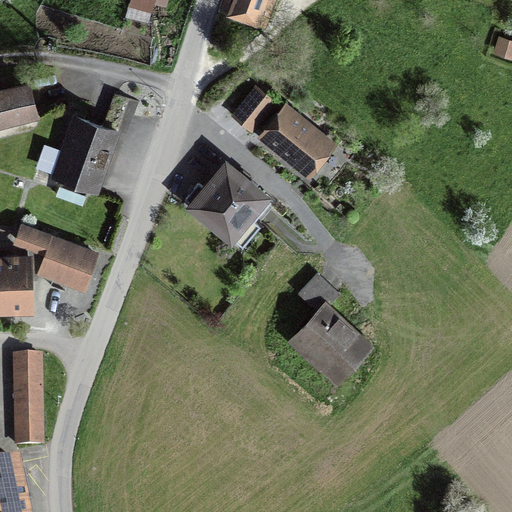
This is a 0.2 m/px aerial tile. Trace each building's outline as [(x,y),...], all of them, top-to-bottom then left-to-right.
[(147,0),(133,0),(132,8),(145,11),(147,0)] [(270,0),(235,0),(233,7),(263,19),(270,0)] [(511,41),(503,38),(497,55),(511,60),(511,41)] [(0,95),(0,128),(41,120),(35,88),(0,95)] [(255,131),(277,104),(258,90),(237,116),(255,131)] [(340,147),(291,108),(264,142),(312,181),(340,147)] [(120,135),(83,122),(65,176),(102,189),(120,135)] [(276,204),(239,172),(208,208),(245,240),(276,204)] [(107,258),(28,228),(23,242),(55,255),(48,275),(94,293),(107,258)] [(465,264),(435,238),(417,257),(447,284),(465,264)] [(36,260),(0,260),(0,310),(37,310),(36,260)] [(335,308),(305,343),(352,383),(382,348),(335,308)] [(15,415),(16,427),(16,440),(16,446),(42,445),(40,361),(14,362),(14,370),(15,386),(15,402),(15,415)] [(28,511),(18,461),(0,464),(0,511),(28,511)]
